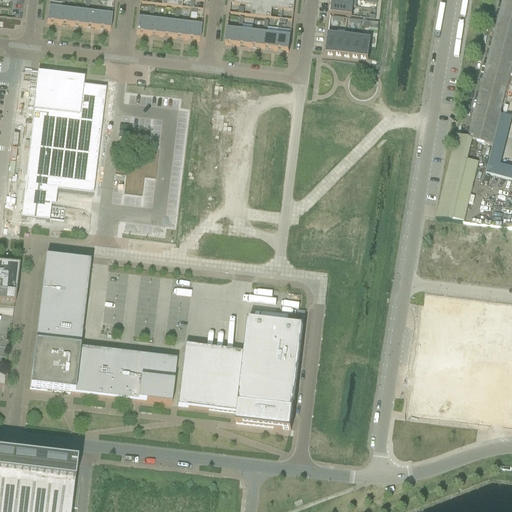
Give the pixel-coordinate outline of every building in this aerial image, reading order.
[(204,0),(171,0),(171,8),(181,9),(182,0),(190,0),(204,2),(204,0)] [(260,18),(262,0),(230,0),(230,5),(251,7),(250,17),(260,18)] [(278,0),(262,0),(260,18),(271,20),(272,10),(293,12),(295,2),(278,0)] [(356,10),(357,1),(347,0),(331,0),(331,7),(356,10)] [(492,147),(501,115),(511,72),(511,69),(511,0),(503,0),(468,140),(472,141),(492,147)] [(356,10),(331,7),(330,15),(352,18),(353,10),(356,10)] [(46,25),(57,26),(59,26),(61,10),(59,10),(48,9),(46,25)] [(61,10),(59,26),(72,28),(74,12),(63,11),(61,10)] [(84,13),(74,12),(72,28),(84,29),(86,13),(84,13)] [(99,15),(88,14),(86,13),(84,29),(97,31),(99,15)] [(111,16),(99,15),(97,31),(110,32),(111,16)] [(136,35),(146,37),(149,37),(150,21),(148,21),(137,19),(136,35)] [(150,21),(149,37),(161,38),(163,22),(152,21),(150,21)] [(163,22),(161,38),(174,40),(175,24),(173,24),(163,22)] [(175,24),(174,40),(186,41),(188,25),(177,24),(175,24)] [(186,41),(196,43),(199,43),(201,27),(188,25),(186,41)] [(225,46),(238,48),(240,32),(238,31),(227,30),(225,46)] [(240,32),(238,48),(250,49),(252,33),(242,32),(240,32)] [(250,49),(263,51),(265,35),(263,34),(252,33),(250,49)] [(342,59),(345,34),(344,37),(337,36),(334,57),(342,59)] [(351,60),(354,35),(345,34),(342,59),(351,60)] [(263,51),(275,52),(277,36),(267,35),(265,35),(263,51)] [(334,57),(337,36),(328,35),(325,56),(334,57)] [(359,60),(362,36),(354,35),(351,60),(359,60)] [(277,36),(275,52),(288,54),(290,38),(277,36)] [(371,37),(362,36),(359,60),(368,62),(371,37)] [(33,113),(21,220),(48,223),(52,192),(92,197),(102,121),(106,90),(36,82),(33,113)] [(500,118),(498,127),(505,129),(508,120),(500,118)] [(478,164),(467,162),(472,141),(468,140),(457,137),(439,206),(435,222),(452,224),(463,225),(478,164)] [(171,407),(176,362),(79,351),(90,265),(45,259),(29,390),(171,407)] [(0,307),(14,309),(19,268),(0,265),(0,307)] [(177,408),(189,409),(237,415),(235,425),(291,431),(303,328),(248,322),(244,354),(184,347),(177,408)] [(0,511),(69,511),(71,501),(73,487),(76,466),(0,457),(0,511)] [(511,492),(511,486),(493,484),(493,490),(511,492)]
